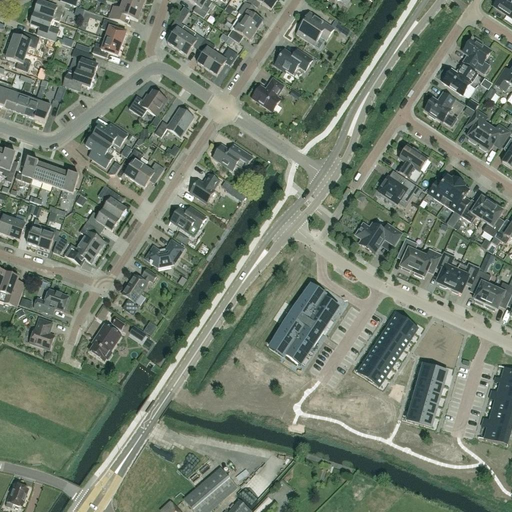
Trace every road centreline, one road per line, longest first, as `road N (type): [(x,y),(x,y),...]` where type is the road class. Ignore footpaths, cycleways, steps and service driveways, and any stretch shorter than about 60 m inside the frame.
road 1 (tertiary): [(90,505),(287,222)]
road 2 (residential): [(511,346),(381,286),(287,222)]
road 3 (tertiary): [(324,178),(358,107),(430,0)]
road 4 (residential): [(154,211),(101,284),(0,254)]
road 5 (residential): [(152,67),(50,142),(0,127)]
road 6 (residential): [(511,190),(398,115)]
road 7 (residential): [(223,107),(295,0)]
road 8 (residential): [(398,115),(469,12)]
road 9 (residential): [(223,107),(154,211)]
road 10 (residential): [(324,178),(223,107)]
